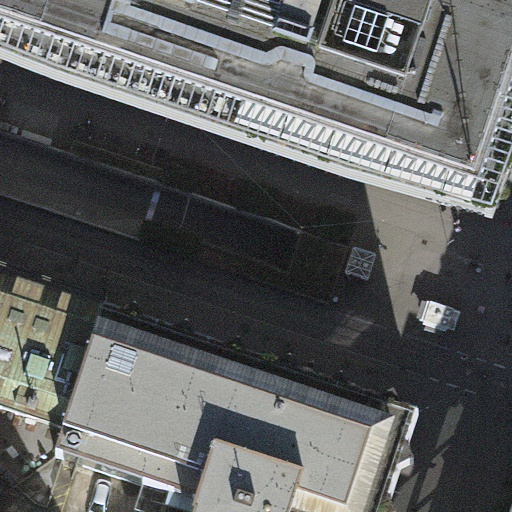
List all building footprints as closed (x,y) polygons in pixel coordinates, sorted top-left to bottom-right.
[(511,168),(511,0),(0,0),(0,60),(58,83),(350,181),(493,221),(511,168)] [(376,301),(401,307),(417,240),(391,234),(376,301)] [(377,255),(354,248),(346,275),(368,282),(377,255)] [(104,315),(0,280),(0,409),(65,430),(104,315)] [(456,310),(431,301),(424,323),(448,331),(456,310)] [(388,511),(419,417),(104,312),(104,315),(65,430),(57,457),(165,494),(158,511),(388,511)]
